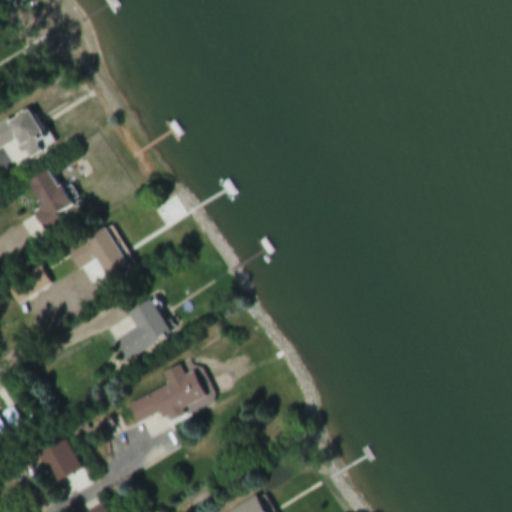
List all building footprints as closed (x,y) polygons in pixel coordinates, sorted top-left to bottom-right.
[(0,127),(0,150),(8,169),(41,155),(35,141),(42,139),(31,114),(0,127)] [(46,237),(60,227),(54,219),(71,207),(46,172),(26,186),(38,204),(28,211),(46,237)] [(129,269),(106,231),(67,254),(78,273),(96,263),(107,282),(129,269)] [(50,288),(39,270),(6,290),(17,307),(50,288)] [(113,345),(123,364),(171,338),(151,302),(127,315),(136,332),(113,345)] [(205,403),(192,374),(184,377),(180,367),(162,375),(167,389),(128,406),(137,426),(160,416),(162,422),(205,403)] [(2,416),(11,431),(22,425),(13,410),(2,416)] [(37,456),(52,486),(81,472),(66,442),(37,456)] [(232,511),(262,511),(257,500),(232,511)]
